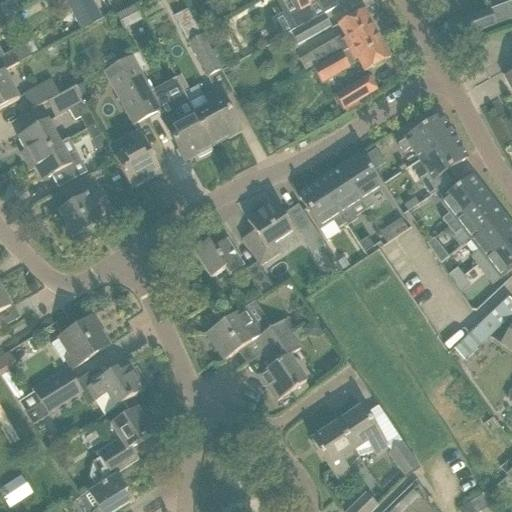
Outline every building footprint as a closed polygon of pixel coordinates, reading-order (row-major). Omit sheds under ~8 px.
[(13,0),(18,10),(33,2),(32,0),(13,0)] [(84,0),(68,9),(80,30),(101,18),(91,0),(84,0)] [(316,0),(294,0),(301,12),(308,8),(307,5),(316,0)] [(494,23),(511,18),(511,9),(511,4),(491,9),(494,23)] [(137,7),(119,16),(125,27),(143,19),(137,7)] [(282,38),(293,32),(315,20),(308,8),(301,12),(275,26),(282,38)] [(173,17),(188,44),(207,79),(221,71),(219,68),(211,52),(187,9),(173,17)] [(495,26),(490,10),(466,19),(472,35),(495,26)] [(306,56),(313,70),(377,35),(363,11),(338,25),(346,38),(340,42),(338,38),(306,56)] [(315,20),(293,32),(291,34),(297,47),(331,28),(324,16),(315,20)] [(377,35),(313,70),(320,82),(350,66),(349,64),(357,59),(365,73),(390,59),(377,35)] [(0,58),(0,68),(2,73),(3,72),(30,58),(24,45),(0,58)] [(220,47),(211,52),(219,68),(229,63),(220,47)] [(132,58),(118,66),(147,120),(162,112),(132,58)] [(147,120),(118,66),(103,74),(132,129),(147,120)] [(3,72),(2,73),(0,74),(0,110),(4,108),(19,101),(3,72)] [(335,97),(343,111),(376,91),(368,77),(335,97)] [(32,112),(47,104),(59,97),(50,81),(23,96),(32,112)] [(75,88),(59,97),(47,104),(55,119),(84,103),(75,88)] [(209,107),(195,115),(212,147),(240,131),(217,89),(204,96),(209,107)] [(212,147),(195,115),(184,95),(169,103),(174,112),(161,119),(183,162),(196,155),(199,159),(202,158),(208,155),(212,152),(209,148),(212,147)] [(80,119),(86,130),(95,125),(89,113),(80,119)] [(419,161),(452,139),(439,118),(397,145),(403,154),(411,148),(419,161)] [(20,154),(25,163),(59,144),(48,123),(18,139),(25,152),(20,154)] [(95,125),(86,130),(92,141),(101,136),(95,125)] [(130,144),(111,154),(114,160),(121,173),(131,190),(161,174),(151,156),(138,131),(126,137),(130,144)] [(279,134),(271,138),(277,149),(288,143),(285,136),(279,134)] [(444,174),(466,160),(452,139),(419,161),(428,174),(418,181),(430,198),(450,184),(444,174)] [(51,177),(60,192),(85,178),(77,163),(71,166),(59,144),(25,163),(30,172),(34,169),(41,182),(51,177)] [(377,151),(365,158),(374,171),(385,164),(377,151)] [(381,190),(359,156),(338,170),(360,204),(366,212),(374,207),(369,198),(381,190)] [(360,204),(338,170),(318,183),(345,225),(347,227),(356,221),(349,210),(360,204)] [(85,178),(60,192),(68,207),(58,212),(72,240),(101,224),(91,205),(102,199),(90,176),(86,179),(85,178)] [(448,229),(487,198),(472,178),(440,203),(449,214),(441,221),(448,229)] [(345,225),(318,183),(297,197),(319,230),(332,222),(337,230),(345,225)] [(470,241),(502,217),(487,198),(448,229),(454,237),(462,230),(470,241)] [(415,199),(403,206),(407,212),(419,205),(415,199)] [(242,241),(259,268),(280,254),(273,244),(292,232),(274,204),(247,222),(254,233),(242,241)] [(286,215),(298,233),(311,225),(299,207),(286,215)] [(477,266),(511,239),(511,229),(502,217),(470,241),(479,252),(471,258),(477,266)] [(401,221),(393,226),(400,236),(407,231),(401,221)] [(365,237),(357,242),(363,252),(371,247),(365,237)] [(500,280),(511,270),(511,239),(477,266),(483,274),(491,268),(500,280)] [(244,267),(227,240),(216,247),(211,241),(192,253),(210,280),(224,270),(229,277),(244,267)] [(440,249),(433,255),(440,265),(448,259),(440,249)] [(343,259),(337,263),(342,271),(348,266),(343,259)] [(245,272),(261,298),(273,290),(256,264),(245,272)] [(456,270),(447,276),(453,285),(462,278),(456,270)] [(462,278),(453,285),(459,293),(469,286),(462,278)] [(0,329),(3,328),(0,323),(0,314),(10,309),(0,290),(0,329)] [(511,315),(511,302),(509,299),(453,351),(464,361),(511,315)] [(251,343),(245,334),(256,327),(244,309),(207,335),(225,361),(251,343)] [(255,341),(264,354),(291,336),(291,337),(298,332),(289,319),(282,323),(255,341)] [(316,319),(302,328),(306,335),(315,336),(324,330),(316,319)] [(51,346),(63,365),(67,363),(72,371),(108,347),(91,320),(64,337),(51,346)] [(511,326),(500,345),(511,352),(511,326)] [(291,336),(264,354),(273,367),(259,376),(277,403),(305,384),(294,367),(288,358),(300,350),(291,337),(291,336)] [(0,371),(2,375),(19,366),(10,352),(0,357),(0,371)] [(86,389),(95,403),(106,395),(115,409),(144,391),(142,387),(146,384),(136,369),(132,372),(129,368),(118,375),(115,371),(86,389)] [(18,404),(25,415),(74,383),(67,371),(33,393),(34,395),(18,404)] [(74,383),(25,415),(32,426),(48,417),(82,395),(74,383)] [(361,408),(336,425),(354,452),(367,443),(377,458),(389,450),(361,408)] [(95,488),(116,475),(138,461),(131,449),(155,434),(145,418),(143,420),(136,410),(110,426),(119,441),(97,455),(100,460),(93,464),(89,479),(95,488)] [(354,452),(336,425),(311,442),(338,483),(350,475),(341,460),(354,452)] [(418,467),(403,444),(388,455),(403,477),(418,467)] [(116,475),(95,488),(95,489),(87,494),(98,510),(94,511),(117,511),(130,504),(124,495),(127,493),(116,475)] [(346,511),(372,511),(377,507),(365,494),(346,511)] [(467,503),(457,509),(458,510),(458,511),(493,511),(484,494),(467,503)]
